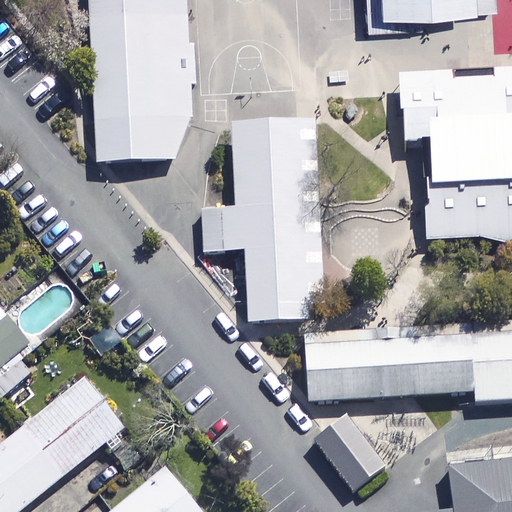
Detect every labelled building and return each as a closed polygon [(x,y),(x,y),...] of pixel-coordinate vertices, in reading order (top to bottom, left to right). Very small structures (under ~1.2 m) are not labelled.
[(184,0),(88,0),(97,163),(173,159),(191,120),(184,0)] [(361,0),(362,25),(418,23),(417,7),(492,4),(492,0),(361,0)] [(511,67),(397,73),(403,149),(422,153),(425,239),(481,236),(511,244),(511,67)] [(311,122),(234,126),(239,208),(197,210),(199,255),(240,252),(244,324),(322,320),(311,122)] [(0,372),(27,352),(0,316),(0,372)] [(511,322),(301,334),(305,401),(472,391),(473,402),(511,399),(511,322)] [(0,511),(17,511),(100,446),(107,455),(120,445),(112,436),(119,431),(79,382),(0,445),(0,511)] [(321,432),(310,440),(351,493),(384,468),(344,415),(321,432)] [(511,511),(511,456),(446,464),(452,509),(428,511),(511,511)] [(194,511),(160,470),(109,511),(194,511)]
